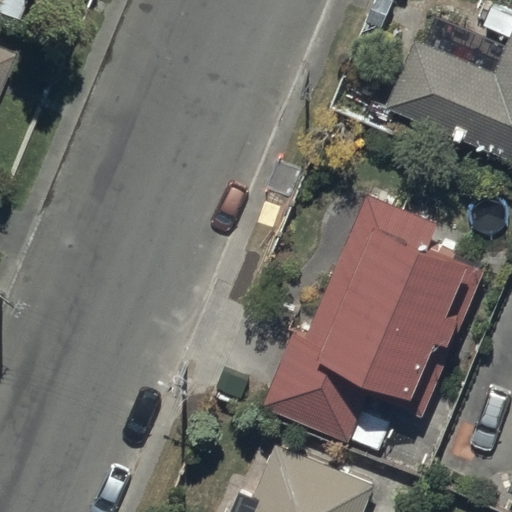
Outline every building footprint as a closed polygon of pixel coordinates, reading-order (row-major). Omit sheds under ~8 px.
[(32,0),(56,10),(60,0),(32,0)] [(391,111),(511,161),(511,44),(499,75),(421,42),(391,111)] [(0,92),(14,59),(0,53),(0,92)] [(368,379),(422,401),(483,253),(459,244),(466,229),(432,215),(436,206),(364,177),(306,318),(293,313),(262,388),(349,424),(368,379)] [(356,511),(375,467),(274,427),(253,479),(238,472),(221,511),(356,511)]
